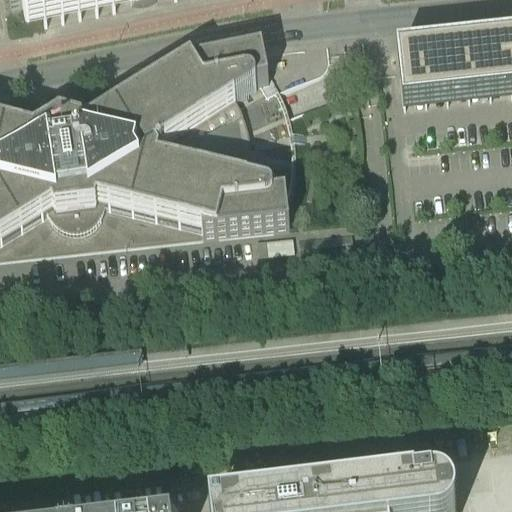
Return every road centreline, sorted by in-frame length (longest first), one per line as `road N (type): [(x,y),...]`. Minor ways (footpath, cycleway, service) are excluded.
road 1 (residential): [(0,86),(253,34),(511,9)]
road 2 (residential): [(484,511),(479,477),(216,511)]
